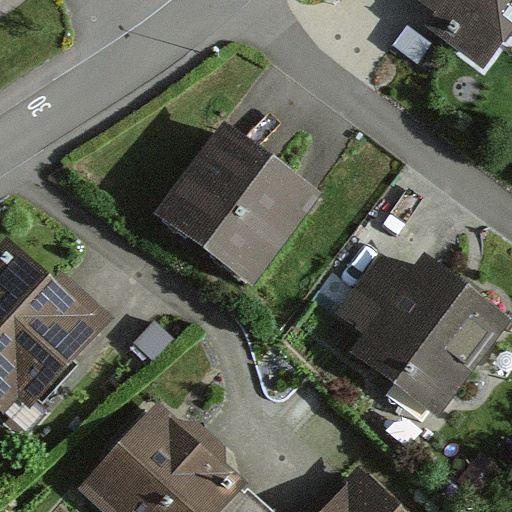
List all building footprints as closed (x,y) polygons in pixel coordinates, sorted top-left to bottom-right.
[(511,0),(429,0),(506,56),(511,47),(511,0)] [(334,200),(238,133),(174,222),(270,290),(334,200)] [(114,326),(13,240),(0,255),(0,391),(33,420),(114,326)] [(377,339),(359,365),(454,429),(511,342),(511,312),(441,265),(431,280),(392,254),(348,320),(377,339)] [(170,413),(91,495),(109,511),(231,511),(252,491),(170,413)] [(417,511),(372,472),(337,511),(417,511)]
